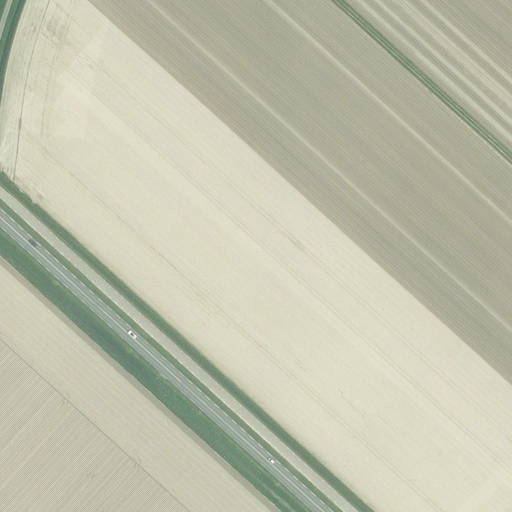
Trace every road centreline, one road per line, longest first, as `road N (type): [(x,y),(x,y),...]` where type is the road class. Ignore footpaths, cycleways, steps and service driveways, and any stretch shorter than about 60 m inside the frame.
road 1 (unclassified): [(351,511),(0,192)]
road 2 (primary): [(322,511),(0,217)]
road 3 (track): [(511,159),(335,0)]
